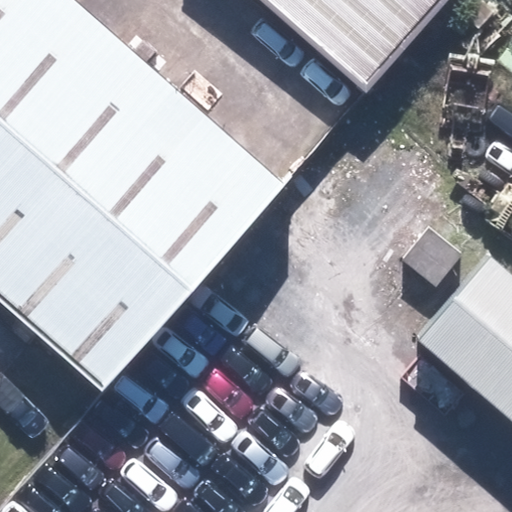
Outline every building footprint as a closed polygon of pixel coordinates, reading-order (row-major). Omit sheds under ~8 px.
[(278,186),(65,0),(0,0),(0,307),(96,392),(278,186)] [(451,0),(247,0),(362,101),(451,0)] [(429,224),(399,261),(434,289),(464,252),(429,224)] [(511,288),(481,261),(415,333),(511,420),(511,288)] [(106,402),(61,452),(120,506),(166,455),(106,402)]
